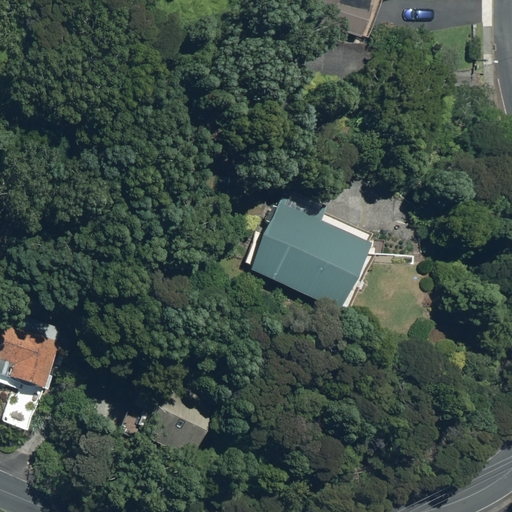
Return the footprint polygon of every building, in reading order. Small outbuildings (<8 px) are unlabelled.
[(283,0),(279,12),(355,37),(365,7),(362,6),(363,0),(283,0)] [(354,41),(279,36),(276,84),(351,89),(354,41)] [(238,273),(331,314),(366,236),(314,212),(316,209),(275,191),(238,273)] [(0,325),(0,368),(0,369),(0,379),(31,393),(51,344),(0,325)] [(124,439),(187,465),(209,414),(127,379),(114,406),(134,415),(124,439)]
